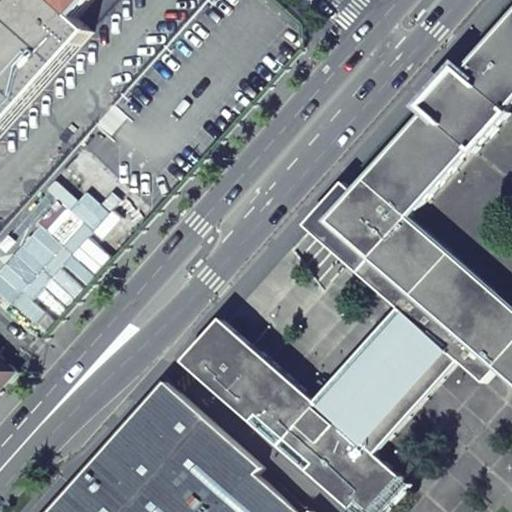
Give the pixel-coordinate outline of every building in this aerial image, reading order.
[(0,138),(96,32),(79,19),(58,0),(1,0),(0,2),(0,138)] [(58,0),(79,19),(95,0),(58,0)] [(511,380),(511,28),(470,76),(464,71),(428,111),(434,117),(362,198),(351,189),(317,226),(324,239),(349,261),(347,262),(405,314),(322,407),(264,355),(262,357),(238,336),(224,330),(196,362),(191,368),(353,511),(392,511),(413,488),(378,457),(461,364),(488,388),(502,372),(511,380)] [(0,396),(21,373),(0,354),(0,396)] [(171,387),(59,511),(298,511),(261,479),(267,472),(171,387)]
